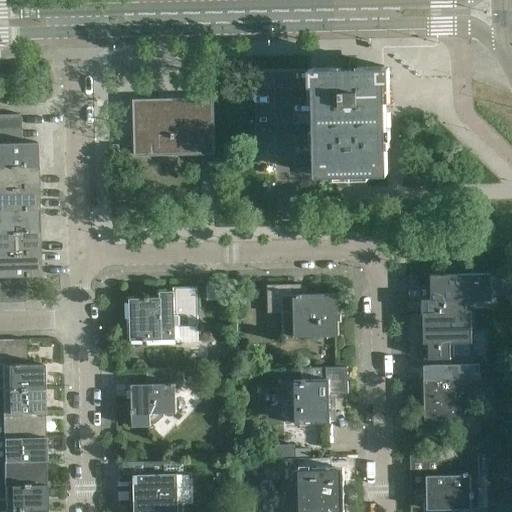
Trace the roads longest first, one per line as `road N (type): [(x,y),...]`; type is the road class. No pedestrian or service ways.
road 1 (tertiary): [(73,31),(378,22),(460,27),(505,56)]
road 2 (tertiary): [(438,0),(73,12)]
road 3 (residential): [(384,511),(375,256),(285,252)]
road 4 (residential): [(78,260),(73,31)]
road 5 (residential): [(285,252),(78,260)]
road 6 (residential): [(93,511),(86,319)]
road 7 (residential): [(285,252),(283,75)]
